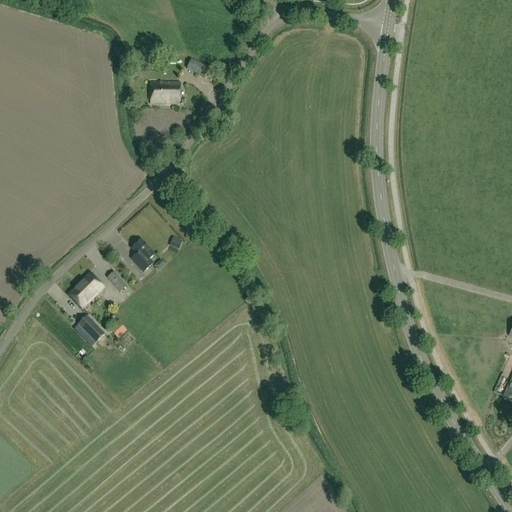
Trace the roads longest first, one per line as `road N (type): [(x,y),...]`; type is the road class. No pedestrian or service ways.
road 1 (tertiary): [(510,511),(429,378),(400,299),(375,130),(388,27)]
road 2 (unclassified): [(0,350),(47,284),(165,173),(281,9)]
